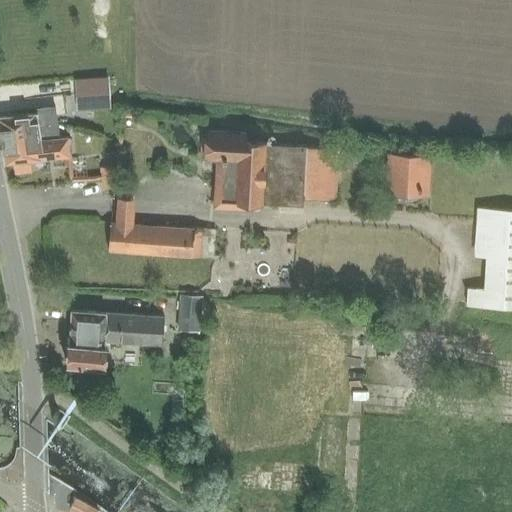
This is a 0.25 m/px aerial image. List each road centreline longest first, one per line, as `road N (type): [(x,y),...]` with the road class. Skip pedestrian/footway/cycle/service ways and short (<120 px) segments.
road 1 (unclassified): [(215,511),(31,378)]
road 2 (tertiary): [(31,378),(0,206)]
road 3 (tertiary): [(33,511),(31,378)]
